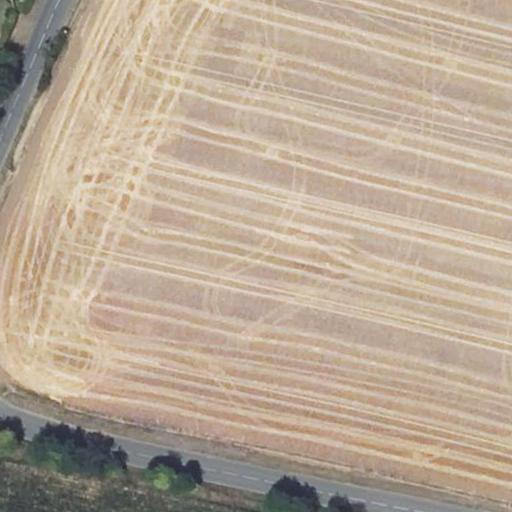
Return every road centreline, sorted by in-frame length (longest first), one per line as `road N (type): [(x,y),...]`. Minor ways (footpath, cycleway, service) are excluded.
road 1 (unclassified): [(385,511),(38,433),(0,416)]
road 2 (unclassified): [(57,0),(0,127)]
